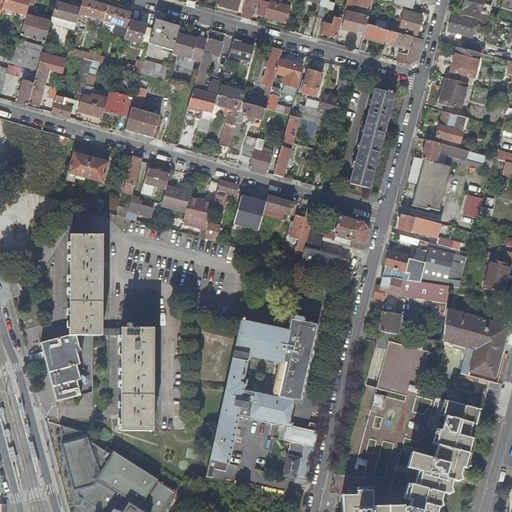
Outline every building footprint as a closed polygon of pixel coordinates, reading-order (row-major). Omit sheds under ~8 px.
[(4,0),(3,4),(1,9),(25,16),(29,0),(4,0)] [(80,6),(58,0),(56,0),(56,2),(80,9),(80,6)] [(83,16),(102,21),(106,6),(90,1),(84,0),(82,0),(80,6),(80,9),(76,23),(74,28),(78,29),(80,23),(81,23),(83,16)] [(217,0),(216,5),(238,12),(241,0),(217,0)] [(246,0),(241,18),(247,20),(251,21),(256,0),(246,0)] [(353,10),(355,0),(354,0),(347,0),(346,8),(353,10)] [(408,0),(395,0),(394,4),(411,9),(414,1),(408,0)] [(484,0),(465,0),(462,15),(488,22),(492,7),(483,4),(484,0)] [(262,1),(259,14),(265,16),(265,18),(286,24),(290,7),(281,5),(282,2),(277,1),(276,3),(269,1),(269,3),(262,1)] [(52,17),(76,23),(80,9),(56,2),(52,17)] [(323,20),(327,6),(320,4),(318,14),(316,18),(323,20)] [(123,11),(106,6),(102,21),(111,24),(110,27),(115,28),(116,25),(122,27),(119,29),(117,33),(124,35),(129,20),(132,8),(125,6),(123,11)] [(369,17),(345,10),(342,20),(340,27),(364,33),(367,24),(369,17)] [(387,25),(385,30),(388,31),(416,38),(422,16),(405,11),(399,28),(387,25)] [(448,31),(458,34),(463,35),(473,38),(477,21),(453,14),(448,31)] [(50,22),(26,15),(26,16),(20,35),(45,42),(50,24),(50,22)] [(76,23),(52,17),(50,22),(50,24),(74,31),(74,28),(76,23)] [(320,33),(337,38),(340,27),(342,20),(331,17),(328,26),(323,24),(320,33)] [(147,25),(129,20),(124,35),(123,39),(141,44),(142,41),(146,27),(147,25)] [(149,43),(172,50),(177,32),(178,26),(155,20),(149,43)] [(364,36),(385,42),(388,31),(385,30),(367,24),(364,33),(364,36)] [(152,29),(146,27),(142,41),(148,43),(152,29)] [(402,47),(397,62),(410,65),(417,61),(423,40),(416,38),(388,31),(385,42),(384,45),(388,46),(389,43),(402,47)] [(206,40),(188,35),(177,32),(172,50),(171,52),(200,60),(206,40)] [(219,39),(207,35),(207,37),(206,40),(200,60),(195,81),(202,83),(210,54),(218,55),(221,44),(218,42),(219,39)] [(363,39),(384,45),(385,42),(364,36),(363,39)] [(75,39),(71,38),(67,54),(83,58),(91,60),(93,55),(94,52),(89,51),(88,54),(73,50),(75,45),(74,44),(75,39)] [(28,72),(36,75),(36,73),(41,56),(43,47),(15,39),(8,64),(28,69),(28,72)] [(226,60),(230,61),(237,63),(239,59),(249,61),(253,47),(237,42),(232,41),(226,60)] [(465,49),(481,54),(480,54),(483,55),(485,48),(466,43),(465,49)] [(264,95),(269,96),(269,93),(275,73),(279,59),(281,50),(272,47),(268,62),(266,61),(264,67),(267,68),(262,83),(268,85),(267,86),(266,86),(264,95)] [(468,77),(474,78),(480,54),(481,54),(465,49),(456,47),(449,72),(468,77)] [(103,58),(93,55),(91,60),(97,62),(101,63),(103,58)] [(35,79),(28,103),(39,106),(52,59),(41,56),(36,73),(36,75),(35,79)] [(74,101),(80,102),(87,75),(91,60),(83,58),(78,78),(80,78),(74,101)] [(294,94),(302,66),(279,59),(275,73),(285,76),(281,91),(294,94)] [(93,76),(97,62),(91,60),(87,75),(93,76)] [(137,60),(135,73),(165,78),(167,65),(137,60)] [(307,69),(303,86),(317,90),(321,74),(307,69)] [(468,77),(449,72),(447,79),(466,84),(468,77)] [(80,102),(78,110),(102,116),(103,112),(107,99),(91,94),(93,88),(91,87),(94,77),(93,76),(87,75),(80,102)] [(140,85),(146,86),(148,76),(142,75),(140,85)] [(23,81),(17,103),(27,106),(28,103),(35,79),(28,77),(26,82),(23,81)] [(461,108),(467,84),(466,84),(447,79),(445,78),(439,102),(461,108)] [(340,79),(337,91),(346,93),(349,82),(340,79)] [(207,93),(217,95),(219,86),(220,82),(214,80),(213,83),(210,83),(207,93)] [(220,86),(218,96),(221,96),(241,102),(243,96),(244,90),(241,89),(240,92),(222,87),(220,86)] [(51,87),(45,111),(51,113),(56,95),(57,89),(51,87)] [(115,94),(109,92),(107,99),(103,112),(127,118),(133,98),(122,96),(123,90),(117,88),(115,94)] [(207,93),(192,89),(185,115),(195,118),(196,114),(201,115),(203,109),(212,111),(213,109),(214,105),(217,95),(207,93)] [(349,183),(369,188),(382,142),(394,94),(391,93),(391,91),(388,90),(387,92),(374,89),(349,183)] [(185,105),(189,93),(179,90),(176,102),(185,105)] [(142,93),(134,91),(133,98),(127,118),(124,130),(153,138),(159,117),(138,111),(139,108),(137,108),(138,104),(139,104),(142,93)] [(338,97),(321,92),(317,110),(313,122),(330,127),(338,97)] [(278,95),(269,93),(269,96),(267,102),(265,109),(289,116),(291,109),(275,105),(278,95)] [(500,106),(507,108),(510,96),(504,94),(500,106)] [(63,105),(65,98),(56,95),(51,113),(70,118),(75,119),(78,110),(72,108),(63,105)] [(222,147),(228,149),(236,123),(241,102),(221,96),(218,106),(219,106),(225,108),(224,113),(228,114),(226,123),(228,124),(222,147)] [(267,102),(243,96),(241,102),(265,109),(267,102)] [(80,102),(74,101),(65,98),(63,105),(72,108),(78,110),(80,102)] [(249,116),(255,118),(262,120),(265,109),(241,102),(236,123),(241,124),(243,115),(249,116)] [(302,105),(298,118),(299,118),(313,122),(317,110),(302,105)] [(507,108),(502,127),(506,128),(510,129),(511,120),(511,109),(507,108)] [(443,111),(435,143),(457,149),(459,142),(465,117),(443,111)] [(297,123),(288,120),(281,145),(291,148),(297,123)] [(313,138),(316,125),(307,122),(303,135),(313,138)] [(242,155),(252,158),(254,150),(256,141),(257,139),(247,136),(242,155)] [(422,159),(415,157),(411,170),(448,180),(453,161),(454,157),(482,165),(491,168),(493,159),(465,151),(457,149),(435,143),(427,141),(422,159)] [(467,144),(459,142),(457,149),(465,151),(467,144)] [(288,158),(290,150),(281,147),(273,175),(283,178),(286,165),(291,166),(292,159),(288,158)] [(259,151),(254,150),(252,158),(249,168),(266,173),(272,155),(259,151)] [(75,175),(85,177),(90,158),(73,153),(66,180),(73,182),(75,177),(75,175)] [(129,196),(132,196),(142,159),(132,156),(123,191),(129,193),(129,196)] [(480,169),(482,165),(454,157),(453,161),(480,169)] [(108,163),(90,158),(85,177),(97,181),(103,182),(108,163)] [(511,163),(505,162),(502,170),(511,172),(511,163)] [(153,187),(165,190),(166,186),(169,174),(147,169),(141,193),(150,196),(153,187)] [(417,184),(414,198),(412,206),(429,210),(430,208),(439,211),(448,180),(411,170),(408,182),(415,184),(417,184)] [(239,186),(219,180),(212,204),(211,209),(211,211),(223,215),(226,203),(223,202),(225,195),(225,193),(231,194),(236,196),(239,186)] [(190,193),(166,186),(165,190),(160,206),(184,212),(190,193)] [(464,216),(477,219),(482,199),(469,195),(464,216)] [(127,215),(126,218),(136,221),(139,213),(145,214),(147,208),(147,207),(137,204),(139,198),(132,196),(128,210),(127,213),(127,215)] [(62,201),(62,199),(56,197),(55,199),(52,210),(63,213),(66,203),(62,201)] [(102,209),(104,201),(89,197),(86,208),(94,209),(102,212),(102,209)] [(288,215),(292,204),(267,197),(264,209),(263,211),(262,214),(283,219),(284,214),(287,215),(288,215)] [(189,198),(182,224),(200,229),(202,222),(207,223),(211,211),(211,209),(212,204),(189,198)] [(35,252),(29,221),(39,219),(36,202),(0,210),(0,246),(3,259),(35,252)] [(264,209),(240,202),(239,204),(263,211),(264,209)] [(233,224),(257,230),(262,214),(263,211),(239,204),(233,224)] [(120,207),(118,213),(127,215),(127,213),(128,210),(120,207)] [(294,222),(292,227),(290,238),(298,240),(292,259),(301,261),(304,249),(312,222),(315,210),(307,208),(304,218),(296,215),(294,222)] [(315,210),(312,222),(320,224),(323,213),(315,210)] [(428,233),(431,223),(413,218),(401,215),(398,229),(410,232),(411,229),(428,233)] [(338,221),(336,230),(335,234),(355,239),(354,244),(354,246),(364,248),(364,246),(369,230),(366,224),(340,217),(338,221)] [(336,230),(338,221),(330,218),(328,228),(336,230)] [(334,236),(335,234),(336,230),(328,228),(314,223),(312,230),(334,236)] [(219,227),(207,224),(205,230),(205,231),(204,236),(214,238),(215,233),(217,233),(219,227)] [(335,234),(334,236),(334,239),(354,244),(355,239),(335,234)] [(71,235),(70,335),(76,335),(92,336),(93,336),(100,336),(100,328),(101,236),(71,235)] [(440,237),(437,245),(453,249),(455,242),(440,237)] [(252,250),(252,249),(228,242),(228,244),(252,250)] [(389,251),(382,279),(392,279),(450,288),(450,284),(460,286),(468,253),(453,249),(437,245),(429,243),(421,276),(405,272),(409,256),(389,251)] [(341,259),(304,249),(301,261),(323,267),(322,269),(337,273),(341,259)] [(511,265),(511,264),(511,252),(505,251),(504,256),(494,254),(492,260),(511,265)] [(348,261),(341,259),(337,273),(344,275),(345,271),(348,261)] [(485,290),(503,293),(511,265),(492,260),(485,290)] [(301,264),(322,269),(323,267),(301,261),(301,264)] [(407,297),(447,305),(450,288),(392,279),(382,279),(379,279),(377,279),(373,299),(384,301),(385,298),(388,298),(389,294),(407,297)] [(450,311),(447,310),(445,321),(442,341),(471,348),(470,352),(467,352),(461,373),(469,375),(471,371),(495,378),(508,327),(450,311)] [(382,312),(379,332),(392,334),(396,334),(399,315),(382,312)] [(249,419),(287,427),(284,441),(289,442),(282,476),(295,479),(306,482),(308,474),(319,425),(310,424),(308,431),(292,427),(293,423),(289,423),(294,402),(301,403),(318,325),(291,319),(288,332),(244,322),(244,321),(240,320),(205,478),(219,481),(222,472),(225,472),(227,465),(238,416),(249,419)] [(122,329),(122,336),(122,431),(151,431),(152,329),(131,329),(131,323),(126,323),(126,329),(122,329)] [(79,349),(76,335),(70,335),(59,338),(40,343),(41,344),(57,400),(56,401),(56,402),(81,396),(81,395),(80,395),(76,382),(81,381),(80,380),(79,380),(76,366),(81,365),(80,364),(79,364),(76,351),(79,349)] [(444,511),(443,509),(451,481),(457,482),(461,468),(463,468),(471,439),(469,438),(472,424),(476,425),(480,410),(447,401),(443,416),(445,417),(444,422),(440,420),(439,421),(436,430),(439,431),(435,445),(437,446),(434,460),(427,458),(410,453),(407,468),(418,472),(421,473),(417,487),(414,486),(410,485),(406,500),(410,501),(408,508),(403,508),(402,507),(372,507),(372,491),(372,488),(356,488),(356,491),(356,495),(342,495),(342,505),(341,511),(444,511)] [(278,439),(284,441),(287,427),(249,419),(248,423),(280,430),(278,439)] [(137,511),(140,508),(146,511),(163,511),(169,503),(177,492),(115,453),(113,451),(111,455),(96,445),(92,435),(60,425),(65,443),(61,444),(74,491),(76,490),(78,498),(85,503),(83,506),(89,509),(91,507),(98,511),(137,511)] [(32,458),(37,457),(30,433),(26,434),(32,458)] [(8,448),(12,464),(17,462),(13,447),(8,448)]
